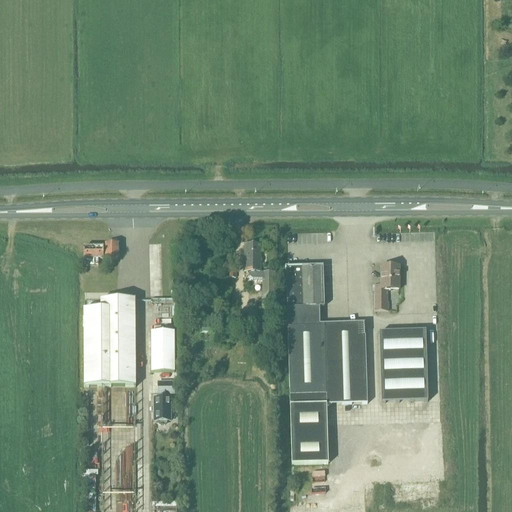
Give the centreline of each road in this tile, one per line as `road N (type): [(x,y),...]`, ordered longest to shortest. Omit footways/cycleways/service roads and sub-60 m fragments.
road 1 (unclassified): [(356,183),(511,187)]
road 2 (unclassified): [(9,191),(132,185)]
road 3 (primary): [(9,212),(132,209)]
